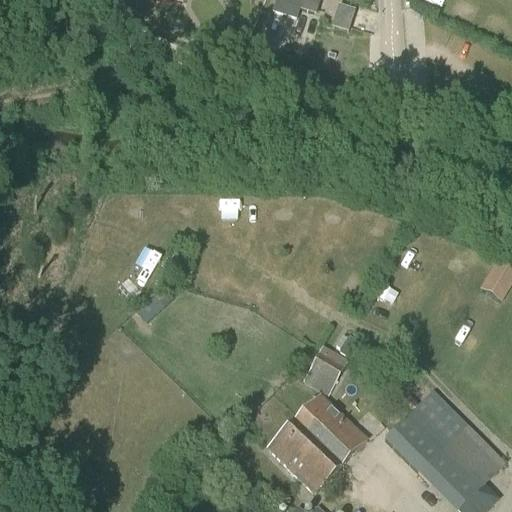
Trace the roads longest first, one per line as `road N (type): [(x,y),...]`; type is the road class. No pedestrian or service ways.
road 1 (track): [(393,114),(172,62),(81,0)]
road 2 (track): [(511,175),(393,114)]
